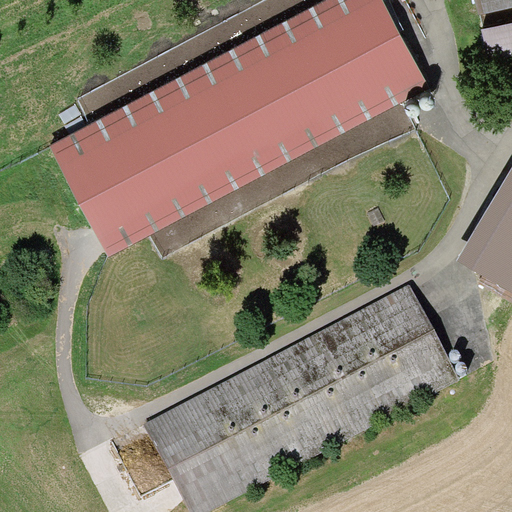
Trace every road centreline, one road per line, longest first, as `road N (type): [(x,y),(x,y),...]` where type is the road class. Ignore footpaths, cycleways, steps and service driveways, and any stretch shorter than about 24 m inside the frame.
road 1 (track): [(77,250),(62,346),(65,393),(91,437),(439,263),(511,141)]
road 2 (track): [(418,0),(454,105),(491,168)]
